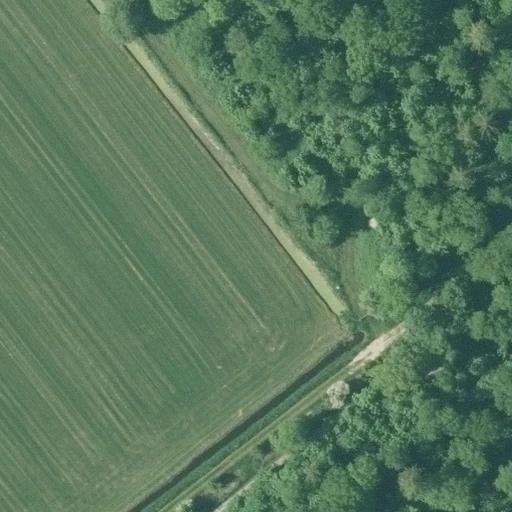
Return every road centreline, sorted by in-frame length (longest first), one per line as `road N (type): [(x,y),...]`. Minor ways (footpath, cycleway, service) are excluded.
road 1 (track): [(511,239),(164,511)]
road 2 (track): [(384,340),(124,0)]
